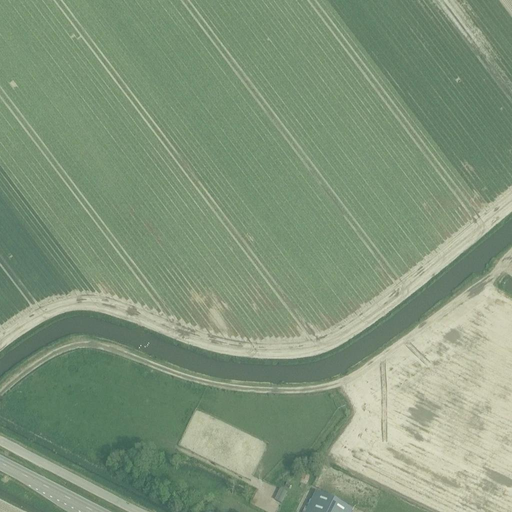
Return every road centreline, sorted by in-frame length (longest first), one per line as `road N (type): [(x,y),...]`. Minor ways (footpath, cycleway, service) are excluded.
road 1 (track): [(0,392),(33,363),(86,344),(211,384),(326,386),(348,379),(511,255)]
road 2 (unclassified): [(136,511),(0,441)]
